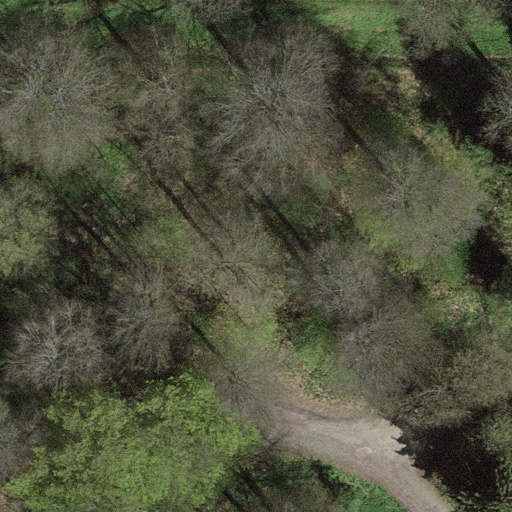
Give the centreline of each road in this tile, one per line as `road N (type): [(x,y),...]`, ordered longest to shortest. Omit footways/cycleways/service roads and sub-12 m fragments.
road 1 (track): [(433,511),(358,450),(220,435),(0,460)]
road 2 (track): [(511,366),(286,443)]
